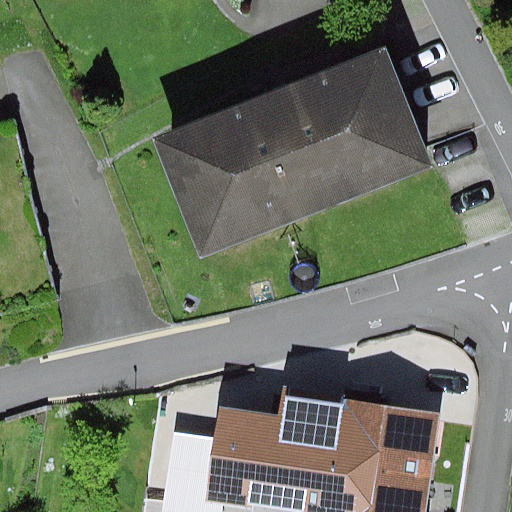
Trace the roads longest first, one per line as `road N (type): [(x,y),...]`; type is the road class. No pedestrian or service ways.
road 1 (residential): [(484,284),(0,395)]
road 2 (residential): [(474,511),(499,339),(484,284)]
road 3 (residential): [(442,0),(511,135)]
